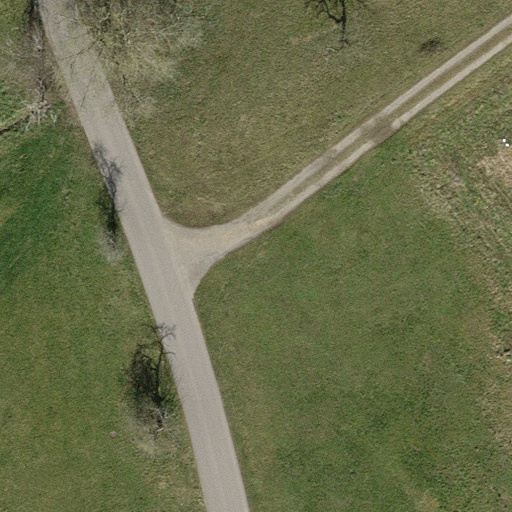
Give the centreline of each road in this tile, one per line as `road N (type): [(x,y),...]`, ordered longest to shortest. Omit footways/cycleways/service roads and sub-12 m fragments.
road 1 (unclassified): [(230,511),(166,282),(54,0)]
road 2 (track): [(511,36),(166,282)]
